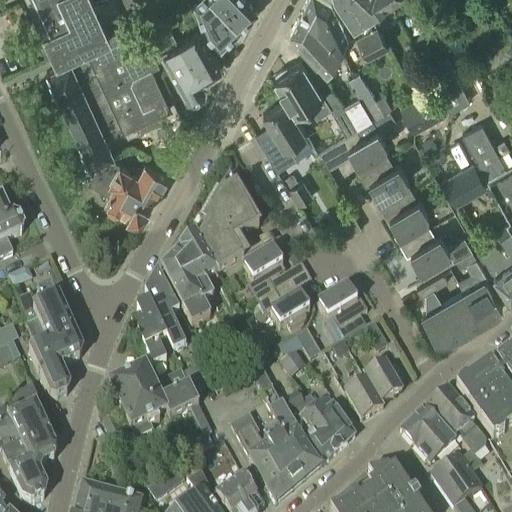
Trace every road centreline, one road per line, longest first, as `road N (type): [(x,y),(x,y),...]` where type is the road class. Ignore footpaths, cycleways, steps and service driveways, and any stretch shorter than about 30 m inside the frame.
road 1 (residential): [(429,392),(343,262),(305,256),(225,116)]
road 2 (residential): [(102,337),(225,116)]
road 3 (residential): [(102,337),(0,115)]
road 4 (residential): [(53,511),(102,337)]
road 5 (residential): [(429,392),(296,505)]
road 6 (residential): [(225,116),(280,0)]
